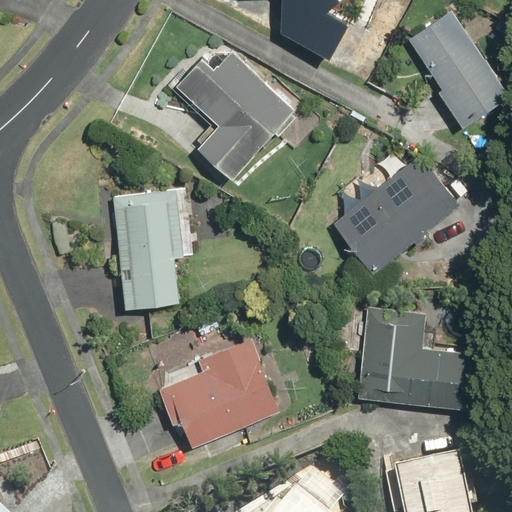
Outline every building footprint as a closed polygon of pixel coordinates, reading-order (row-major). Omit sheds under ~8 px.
[(346,27),(323,12),(336,0),(283,0),(280,34),(329,58),(346,27)] [(407,39),(466,123),(511,90),(511,87),(454,6),(407,39)] [(237,179),(299,108),(220,38),(179,84),(219,120),(198,144),(237,179)] [(430,139),(407,106),(385,120),(407,154),(430,139)] [(425,153),(336,219),(374,269),(463,203),(425,153)] [(115,195),(126,301),(192,294),(181,188),(115,195)] [(370,305),(360,392),(462,404),(468,349),(427,344),(431,312),(370,305)] [(321,333),(299,343),(309,364),(331,353),(321,333)] [(164,385),(189,446),(282,408),(253,338),(202,358),(206,368),(164,385)] [(475,511),(461,447),(397,461),(408,511),(475,511)] [(280,511),(331,511),(346,493),(313,468),(280,511)] [(11,511),(0,500),(0,511),(11,511)]
